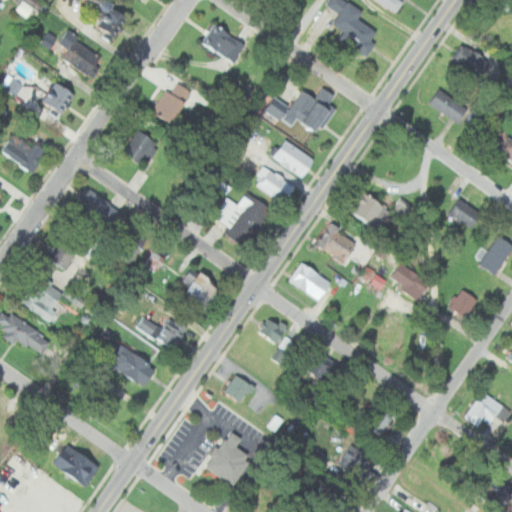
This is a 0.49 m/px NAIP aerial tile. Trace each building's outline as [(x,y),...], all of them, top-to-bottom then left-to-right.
[(26,17),(33,5),(32,5),(35,0),(19,0),(14,9),(26,17)] [(108,35),(125,13),(107,0),(105,0),(89,20),(108,35)] [(366,52),(379,31),(358,18),(362,11),(345,0),(330,0),(326,6),(337,13),(328,28),(366,52)] [(402,0),(377,0),(394,12),(403,1),(402,0)] [(202,41),(234,62),(246,44),(214,23),(202,41)] [(62,57),(88,76),(101,58),(67,34),(60,43),(68,48),(62,57)] [(450,59),(479,78),(490,61),(462,42),(450,59)] [(0,88),(13,96),(22,80),(7,71),(0,82),(0,88)] [(193,93),(177,79),(152,109),(169,123),(193,93)] [(74,93),(55,80),(39,103),(58,116),(74,93)] [(315,96),(303,89),(290,110),(318,127),(337,96),(321,86),(315,96)] [(467,107),(438,88),(428,103),(457,122),(467,107)] [(289,126),(308,97),(297,90),(278,118),(289,126)] [(255,107),(271,119),(281,106),(266,94),(255,107)] [(483,115),(493,120),(499,109),(488,104),(483,115)] [(45,149),(14,130),(1,152),(31,171),(45,149)] [(123,149),(141,166),(159,146),(141,130),(123,149)] [(511,161),(511,134),(506,130),(493,147),(511,161)] [(300,178),(314,161),(286,138),(272,155),(300,178)] [(295,186),(265,164),(252,181),(282,203),(295,186)] [(237,204),(223,195),(229,186),(219,179),(200,210),(248,242),(270,207),(245,191),(237,204)] [(103,226),(115,210),(83,185),(71,200),(103,226)] [(390,209),(362,190),(348,210),(376,229),(390,209)] [(405,199),(394,197),(392,212),(403,214),(405,199)] [(451,211),(471,227),(482,214),(462,198),(451,211)] [(111,248),(129,263),(147,240),(129,226),(111,248)] [(320,246),(344,262),(358,243),(334,227),(320,246)] [(495,273),(511,247),(511,243),(498,234),(479,261),(495,273)] [(62,269),(77,253),(63,241),(49,257),(62,269)] [(141,261),(155,271),(164,258),(150,249),(141,261)] [(331,283),(302,261),(289,279),(318,300),(331,283)] [(427,286),(400,263),(389,277),(416,300),(427,286)] [(193,277),(187,273),(179,285),(188,291),(185,297),(202,308),(218,284),(197,270),(193,277)] [(19,301),(45,318),(63,291),(37,274),(19,301)] [(448,305),(464,317),(476,300),(460,288),(448,305)] [(0,315),(0,328),(40,355),(50,339),(4,309),(0,315)] [(133,324),(143,334),(152,325),(142,315),(133,324)] [(157,336),(174,348),(187,328),(170,316),(157,336)] [(279,363),(294,342),(283,333),(287,328),(269,316),(258,331),(279,346),(271,357),(279,363)] [(511,342),(502,357),(511,364),(511,342)] [(157,367),(120,343),(107,362),(144,386),(157,367)] [(308,372),(325,383),(333,369),(316,359),(308,372)] [(224,391),(241,402),(252,384),(234,374),(224,391)] [(490,424),(496,415),(503,420),(510,410),(482,390),(463,416),(478,427),(483,419),(490,424)] [(364,423),(379,436),(398,413),(383,401),(364,423)] [(231,485),(251,457),(236,446),(241,438),(229,430),(204,466),(231,485)] [(86,485),(99,464),(65,443),(52,464),(86,485)] [(368,464),(348,446),(336,460),(356,478),(368,464)] [(511,499),(511,497),(491,480),(485,489),(506,507),(511,499)]
